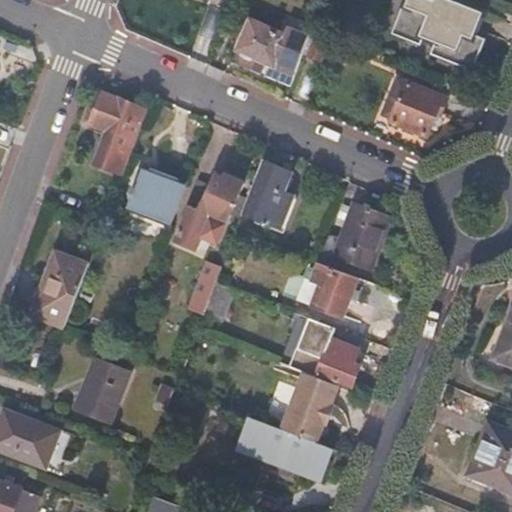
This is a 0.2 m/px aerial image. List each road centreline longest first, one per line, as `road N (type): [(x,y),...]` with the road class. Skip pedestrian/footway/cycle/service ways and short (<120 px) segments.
road 1 (residential): [(80,36),(405,178),(438,202)]
road 2 (residential): [(362,511),(465,250)]
road 3 (residential): [(0,254),(80,36)]
